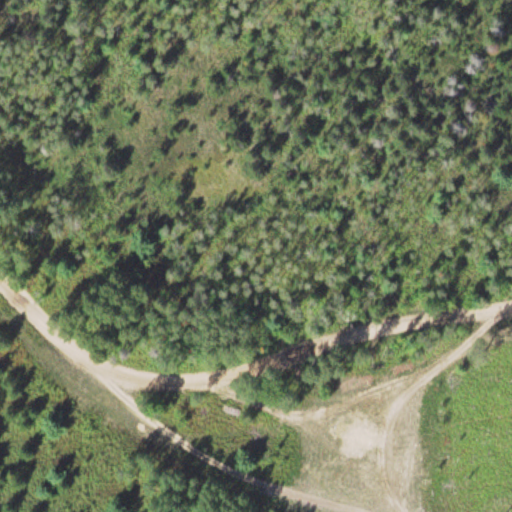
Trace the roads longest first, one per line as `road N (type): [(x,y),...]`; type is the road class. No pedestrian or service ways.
road 1 (residential): [(0,282),(71,358),(122,388),(232,383),(387,331),(511,314)]
road 2 (track): [(122,388),(173,443),(282,499),(332,511)]
